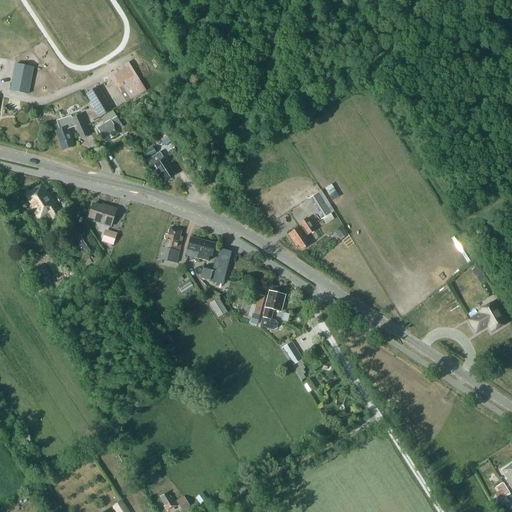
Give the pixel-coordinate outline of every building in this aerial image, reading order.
[(97,87),(103,96),(111,110),(112,110),(113,111),(146,91),(128,63),(108,75),(111,79),(97,87)] [(33,68),(15,64),(10,90),(28,94),(33,68)] [(111,110),(103,96),(97,87),(85,94),(100,118),(111,110)] [(122,127),(112,112),(101,119),(105,125),(97,130),(105,142),(118,134),(116,131),(122,127)] [(54,133),(62,151),(73,146),(66,129),(75,126),(80,139),(88,135),(79,115),(70,119),(69,117),(54,123),(58,131),(54,133)] [(122,127),(116,131),(123,136),(128,133),(123,126),(122,127)] [(152,148),(143,154),(147,160),(156,154),(152,148)] [(149,159),(153,166),(152,166),(156,172),(158,170),(164,181),(173,175),(163,159),(160,154),(154,157),(153,157),(149,159)] [(61,213),(47,192),(46,193),(41,185),(24,195),(30,204),(28,205),(37,219),(48,212),(52,219),(61,213)] [(317,194),(316,193),(308,199),(321,220),(322,219),(330,214),(334,212),(321,191),(317,194)] [(93,221),(109,226),(114,209),(105,206),(104,208),(92,204),(87,217),(94,219),(93,221)] [(330,214),(322,219),(326,225),(334,219),(330,214)] [(299,227),(288,234),(296,246),(297,244),(301,250),(308,245),(303,237),(307,234),(308,234),(314,230),(307,219),(300,224),(302,227),(300,229),(299,227)] [(156,260),(174,264),(179,244),(180,244),(181,237),(179,237),(180,231),(168,228),(167,235),(164,234),(161,247),(159,247),(156,260)] [(113,246),(117,234),(105,230),(101,242),(113,246)] [(344,230),(337,236),(340,240),(347,234),(344,230)] [(75,240),(88,259),(96,253),(84,234),(75,240)] [(187,256),(206,261),(208,256),(210,256),(213,244),(188,237),(184,253),(187,256)] [(219,250),(217,259),(215,258),(212,269),(201,266),(198,278),(221,284),(227,261),(228,261),(231,252),(219,249),(219,250)] [(36,270),(42,283),(52,279),(45,266),(36,270)] [(178,287),(183,296),(194,289),(189,280),(178,287)] [(269,291),(264,308),(265,309),(260,327),(272,330),(276,329),(277,325),(275,321),(270,320),(273,311),(280,313),(284,296),(269,291)] [(209,304),(218,318),(227,312),(218,299),(209,304)] [(488,325),(491,331),(505,323),(493,302),(479,310),(481,313),(469,320),(476,332),(488,325)] [(303,360),(292,342),(282,349),(296,372),(295,373),(301,381),(305,379),(303,375),(305,374),(303,370),(305,369),(303,365),(304,364),(301,360),(303,360)] [(511,465),(501,472),(507,481),(505,482),(511,492),(511,465)] [(497,495),(490,500),(497,511),(501,504),(502,506),(509,502),(505,498),(509,496),(501,484),(494,489),(497,495)] [(163,508),(165,511),(167,511),(177,506),(171,497),(169,499),(166,494),(159,498),(165,507),(163,508)] [(188,507),(183,497),(176,502),(181,511),(188,507)]
